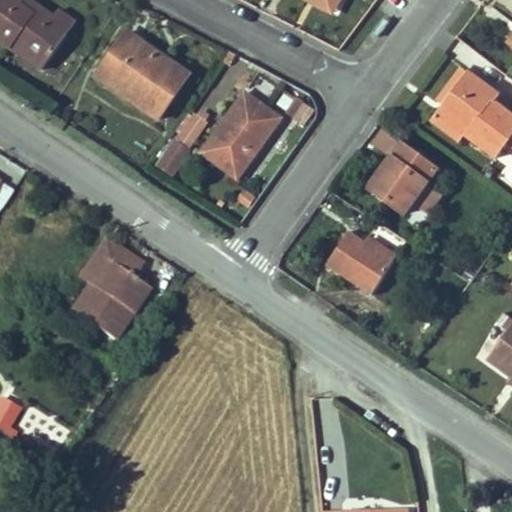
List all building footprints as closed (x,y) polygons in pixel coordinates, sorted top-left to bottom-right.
[(0,0),(0,41),(41,71),(66,36),(49,24),(54,17),(39,7),(34,13),(21,4),(23,0),(0,0)] [(34,13),(39,7),(30,0),(23,0),(21,4),(34,13)] [(306,0),(333,14),(336,9),(319,0),(306,0)] [(319,0),(336,9),(340,0),(319,0)] [(54,17),(49,24),(66,36),(76,23),(59,11),(54,17)] [(125,97),(159,120),(190,75),(127,32),(101,70),(130,90),(125,97)] [(443,107),(468,73),(461,69),(437,102),(443,107)] [(130,90),(101,70),(96,78),(125,97),(130,90)] [(511,116),(494,103),(499,96),(468,73),(443,107),(433,121),(461,142),(466,135),(497,158),(507,145),(511,138),(511,116)] [(201,154),(238,180),(282,119),(245,93),(201,154)] [(178,145),(186,150),(200,129),(192,124),(178,145)] [(374,143),(393,157),(402,145),(383,131),(374,143)] [(175,143),(160,166),(173,175),(188,152),(186,150),(178,145),(175,143)] [(393,157),(369,190),(404,215),(426,185),(437,171),(402,145),(393,157)] [(0,210),(10,188),(0,183),(0,210)] [(426,185),(404,215),(419,226),(441,197),(426,185)] [(365,244),(350,233),(328,267),(373,296),(394,262),(365,244)] [(114,339),(149,287),(134,277),(121,269),(131,255),(106,238),(80,276),(91,283),(72,311),(114,339)] [(369,239),(365,244),(394,262),(398,257),(369,239)] [(134,277),(143,264),(131,255),(121,269),(134,277)] [(511,377),(511,325),(487,359),(511,377)] [(0,399),(0,421),(9,427),(19,410),(0,399)] [(345,499),(337,442),(323,444),(330,501),(345,499)]
